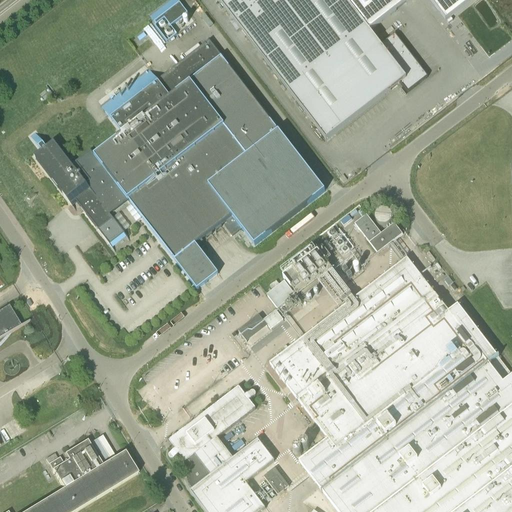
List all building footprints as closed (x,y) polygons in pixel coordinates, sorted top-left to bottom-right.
[(168,43),(177,35),(171,27),(188,14),(177,0),(170,0),(150,16),(157,25),(155,27),(168,43)] [(217,0),(326,141),(400,85),(407,94),(428,78),(394,34),(380,45),(369,31),(409,0),(217,0)] [(77,203),(110,246),(115,253),(116,252),(110,245),(124,235),(130,242),(130,241),(125,234),(110,215),(128,201),(197,291),(218,275),(196,246),(226,223),(227,224),(224,227),(233,237),(242,230),(255,247),(325,193),(222,59),(223,59),(210,42),(158,82),(149,70),(101,107),(123,135),(94,157),(90,151),(75,163),(89,182),(86,184),(54,142),(47,148),(35,133),(30,137),(42,152),(34,158),(72,207),(77,203)] [(381,235),(367,216),(355,225),(378,255),(403,235),(395,225),(381,235)] [(323,277),(332,271),(327,263),(331,259),(323,248),(283,278),(298,297),(323,277)] [(407,259),(355,300),(346,306),(270,365),(328,441),(299,463),(337,511),(511,511),(511,376),(498,359),(499,358),(498,357),(498,358),(458,306),(449,313),(407,259)] [(290,311),(300,304),(285,283),(267,296),(278,311),(286,305),(290,311)] [(21,327),(9,307),(0,311),(0,343),(1,343),(6,337),(29,323),(28,322),(21,327)] [(283,322),(276,312),(264,321),(271,331),(283,322)] [(246,397),(239,389),(193,424),(195,427),(189,431),(187,429),(169,442),(176,451),(170,455),(169,456),(169,457),(169,459),(170,459),(172,460),(173,460),(177,457),(179,456),(186,464),(188,462),(193,468),(189,471),(187,475),(187,479),(187,483),(188,486),(207,511),(262,511),(265,510),(246,484),(274,464),(257,442),(233,460),(217,440),(220,438),(256,410),(249,402),(255,398),(256,397),(256,396),(256,394),(255,393),(254,392),(253,392),(252,392),(251,392),(248,395),(246,397)] [(115,458),(103,437),(92,443),(105,464),(115,458)] [(103,467),(87,442),(65,455),(69,462),(63,465),(60,459),(49,465),(64,491),(29,511),(77,511),(138,475),(125,454),(103,467)] [(46,460),(48,464),(57,459),(55,455),(46,460)] [(278,496),(289,487),(275,469),(264,478),(278,496)]
